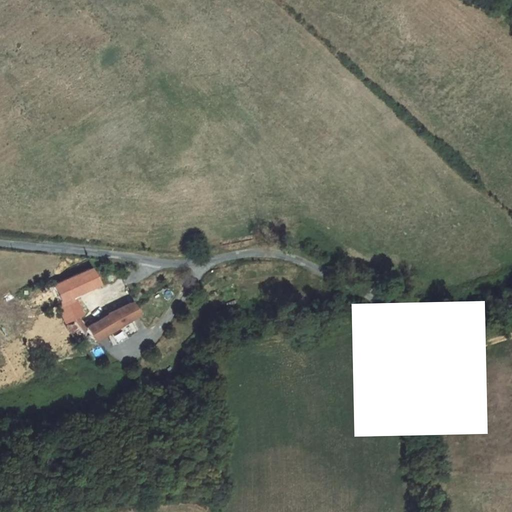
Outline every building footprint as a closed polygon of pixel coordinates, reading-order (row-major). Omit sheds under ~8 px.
[(60,304),(61,305),(69,301),(72,300),(70,296),(80,292),(97,283),(90,268),(52,285),(60,304)] [(83,331),(86,329),(85,327),(69,301),(61,305),(59,306),(62,312),(66,311),(70,309),(78,318),(75,320),(83,331)] [(137,314),(130,302),(107,313),(85,327),(86,329),(93,340),(108,331),(129,318),(137,314)] [(66,311),(62,312),(60,313),(63,318),(63,319),(62,320),(62,321),(63,322),(73,338),(83,331),(75,320),(78,318),(70,309),(66,311)] [(129,318),(108,331),(116,344),(137,331),(129,318)]
